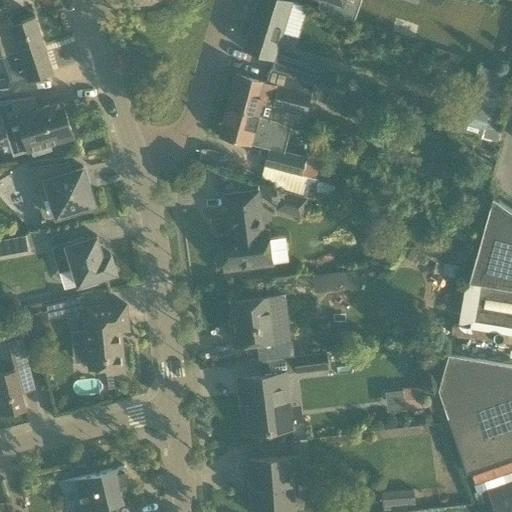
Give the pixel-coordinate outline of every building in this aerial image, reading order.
[(291,1),(287,0),(258,0),(243,50),(273,59),(275,53),(291,1)] [(315,0),(320,1),(318,8),(339,15),(343,0),(315,0)] [(0,21),(0,51),(2,57),(4,57),(44,44),(35,16),(16,23),(10,25),(8,19),(0,21)] [(53,71),(44,44),(4,57),(12,81),(27,76),(28,79),(53,71)] [(273,59),(270,68),(289,75),(294,59),(275,53),(273,59)] [(314,83),(325,87),(332,68),(308,59),(300,79),(314,83)] [(456,128),(495,137),(510,73),(471,63),(456,128)] [(235,74),(226,108),(271,120),(275,107),(291,111),(306,115),(314,83),(300,79),(289,75),(270,68),(266,82),(235,74)] [(0,95),(10,95),(8,77),(0,78),(0,95)] [(0,101),(0,117),(6,140),(21,135),(26,151),(30,150),(31,156),(49,150),(48,145),(74,137),(72,132),(76,131),(72,118),(68,119),(63,102),(58,103),(58,102),(37,108),(34,97),(0,101)] [(226,108),(219,137),(238,142),(260,148),(264,149),(264,147),(269,149),(270,147),(274,148),(282,124),(277,122),(271,120),(226,108)] [(301,176),(306,157),(274,148),(270,147),(269,149),(265,166),(301,176)] [(69,161),(29,167),(38,196),(40,196),(39,195),(48,193),(56,217),(54,217),(55,218),(91,210),(91,209),(88,210),(88,209),(95,207),(91,193),(83,167),(71,170),(69,161)] [(306,198),(282,190),(276,209),(300,217),(306,198)] [(226,235),(220,236),(221,246),(224,271),(244,268),(252,267),(252,272),(272,270),(271,265),(272,265),(272,263),(288,261),(286,237),(269,240),(267,230),(264,231),(258,191),(244,192),(224,194),(229,235),(226,235)] [(511,209),(492,195),(468,280),(480,281),(479,283),(473,321),(511,327),(511,209)] [(26,236),(0,240),(0,254),(28,250),(26,236)] [(86,236),(51,247),(59,272),(72,267),(78,285),(81,284),(82,288),(97,283),(96,279),(116,273),(110,254),(102,256),(96,236),(87,238),(86,236)] [(416,237),(405,259),(416,264),(421,255),(436,262),(442,249),(416,237)] [(354,270),(312,275),(315,292),(356,287),(354,270)] [(234,347),(254,344),(283,340),(281,324),(270,326),(266,297),(232,301),(235,327),(231,327),(234,347)] [(33,322),(48,318),(61,315),(58,302),(45,305),(45,303),(29,306),(33,322)] [(126,304),(106,306),(83,308),(89,369),(106,368),(106,374),(124,372),(120,330),(128,330),(126,304)] [(283,356),(306,353),(304,334),(295,335),(295,341),(281,342),(283,356)] [(32,382),(27,362),(21,336),(0,340),(0,362),(2,371),(0,371),(0,413),(25,408),(19,385),(32,382)] [(329,369),(327,353),(294,357),(296,373),(329,369)] [(511,365),(448,354),(438,390),(467,472),(511,455),(511,365)] [(258,376),(238,379),(241,401),(245,434),(250,433),(270,431),(292,428),(292,426),(302,425),(300,404),(289,406),(285,373),(258,376)] [(422,413),(421,385),(397,386),(398,414),(422,413)] [(268,458),(248,459),(250,486),(251,511),(293,511),(291,473),(300,472),(299,456),(268,458)] [(83,511),(80,511),(133,511),(134,511),(134,509),(133,507),(133,506),(132,504),(131,503),(129,502),(128,501),(126,501),(124,501),(123,501),(121,491),(130,488),(124,466),(110,469),(75,478),(75,479),(80,498),(83,511)] [(511,511),(511,479),(473,493),(479,511),(511,511)] [(414,490),(382,492),(383,507),(415,504),(414,490)]
